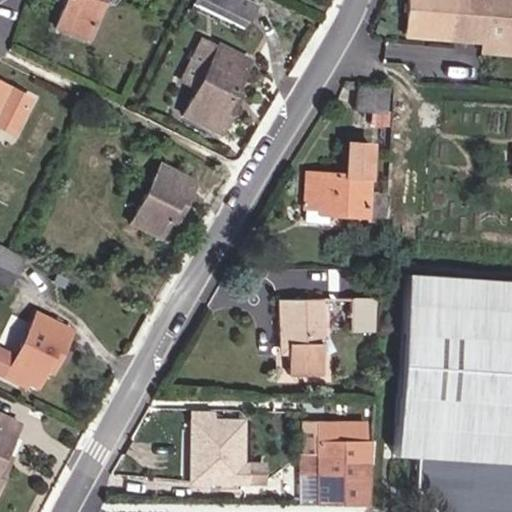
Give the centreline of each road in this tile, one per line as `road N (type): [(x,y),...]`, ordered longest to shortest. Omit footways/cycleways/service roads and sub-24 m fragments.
road 1 (residential): [(360,0),(334,66),(133,391),(77,511)]
road 2 (track): [(397,264),(395,511)]
